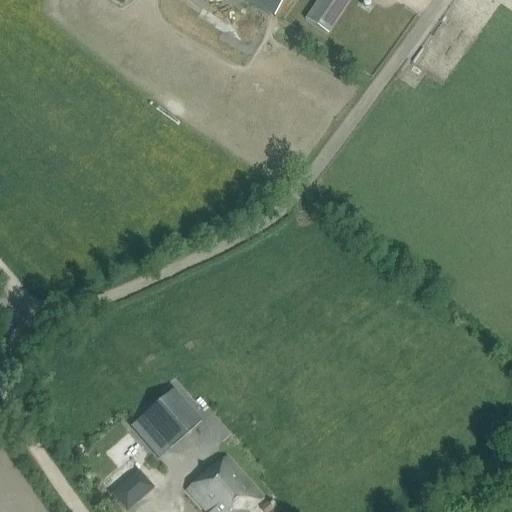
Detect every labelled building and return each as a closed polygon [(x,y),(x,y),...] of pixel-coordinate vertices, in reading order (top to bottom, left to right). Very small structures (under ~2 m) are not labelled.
[(243,0),(274,17),(284,0),(243,0)] [(317,0),(306,18),(328,32),(349,0),(317,0)] [(143,419),(169,449),(200,422),(174,392),(143,419)] [(260,496),(226,456),(188,488),(208,511),(244,511),(243,510),(260,496)] [(269,498),(260,505),(265,511),(274,504),(269,498)]
